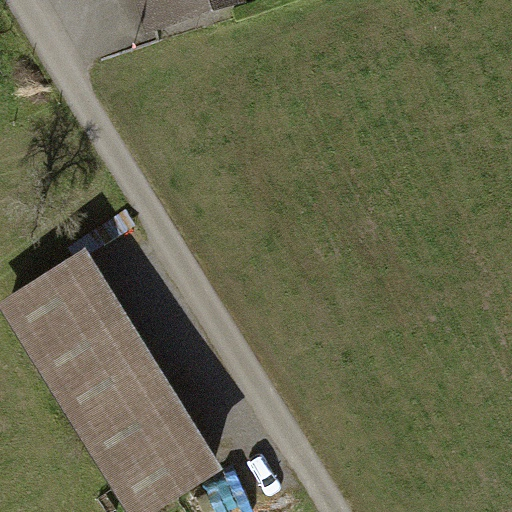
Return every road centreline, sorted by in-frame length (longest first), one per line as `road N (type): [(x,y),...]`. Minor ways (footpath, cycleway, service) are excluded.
road 1 (track): [(92,121),(336,511)]
road 2 (residential): [(19,0),(92,121)]
